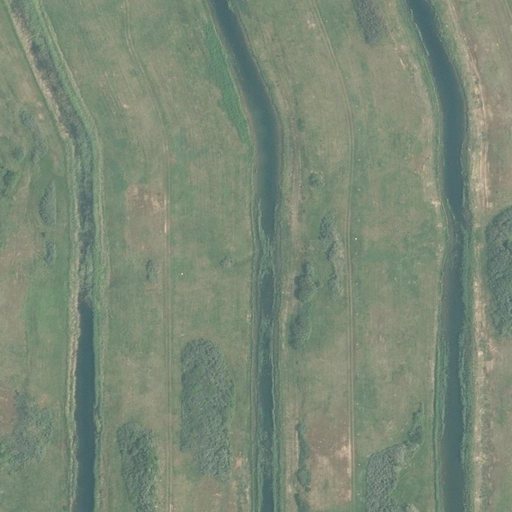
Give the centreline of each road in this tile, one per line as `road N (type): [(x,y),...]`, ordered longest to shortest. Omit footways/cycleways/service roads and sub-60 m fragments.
road 1 (track): [(354,511),(347,241),(354,138),(312,0)]
road 2 (track): [(171,511),(166,147),(130,40),(126,0)]
